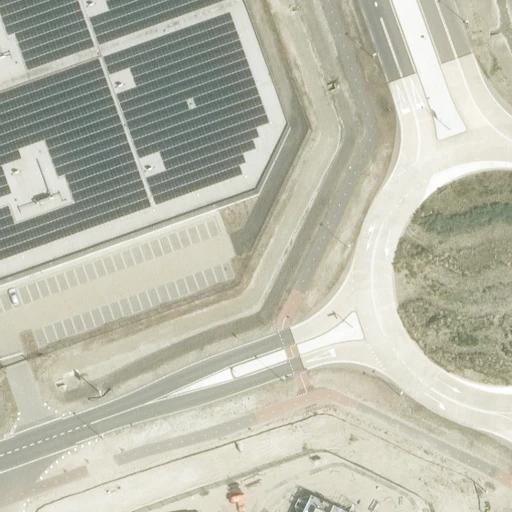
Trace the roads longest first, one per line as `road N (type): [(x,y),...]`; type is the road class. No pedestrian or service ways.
road 1 (unclassified): [(371,284),(318,322),(228,359),(173,395)]
road 2 (unclassified): [(173,395),(390,347)]
road 3 (unclassified): [(0,457),(173,395)]
road 4 (tertiary): [(375,0),(417,126),(421,176)]
road 5 (tertiary): [(499,149),(474,110),(434,0)]
road 6 (tertiary): [(390,347),(431,388),(499,408)]
road 7 (tertiary): [(421,176),(382,224),(371,284)]
